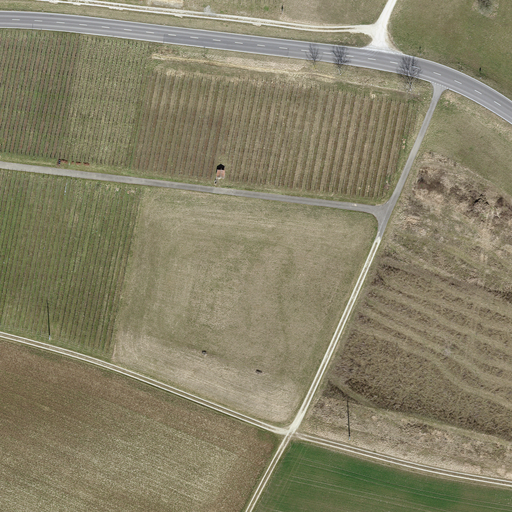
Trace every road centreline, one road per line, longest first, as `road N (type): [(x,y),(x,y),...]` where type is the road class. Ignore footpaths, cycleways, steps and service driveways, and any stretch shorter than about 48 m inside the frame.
road 1 (primary): [(0,19),(407,65),(511,112)]
road 2 (track): [(389,211),(290,434),(511,485)]
road 3 (track): [(0,335),(290,434),(249,511)]
road 4 (track): [(389,211),(0,165)]
road 5 (track): [(32,0),(318,29),(380,27)]
road 6 (track): [(445,76),(389,211)]
